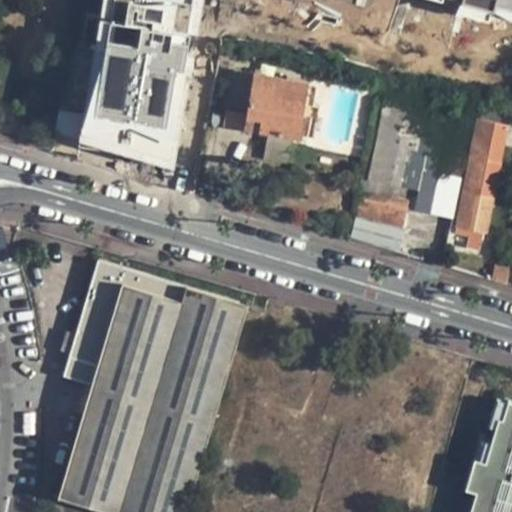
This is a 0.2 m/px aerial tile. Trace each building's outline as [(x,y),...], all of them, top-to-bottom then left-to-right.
[(99,0),(74,149),(170,171),(200,0),(99,0)] [(511,0),(428,0),(511,21),(511,0)] [(242,130),(251,78),(231,75),(223,127),(242,130)] [(305,138),(308,78),(251,75),(248,135),(305,138)] [(395,189),(401,109),(378,107),(372,188),(395,189)] [(474,117),(451,246),(485,252),(508,124),(474,117)] [(434,171),(436,158),(410,154),(405,188),(418,190),(415,212),(454,218),(461,175),(434,171)] [(351,239),(398,248),(406,209),(359,199),(351,239)] [(93,383),(59,496),(112,511),(185,511),(248,302),(98,257),(63,374),(93,383)] [(497,280),(508,282),(511,266),(493,263),(491,278),(495,279),(497,280)] [(251,303),(250,309),(264,313),(266,307),(251,303)] [(503,419),(508,402),(497,398),(488,426),(495,428),(498,418),(503,419)] [(511,511),(511,401),(508,401),(508,402),(503,419),(498,418),(495,428),(491,442),(475,492),(469,511),(511,511)] [(475,492),(491,442),(480,439),(465,489),(475,492)]
